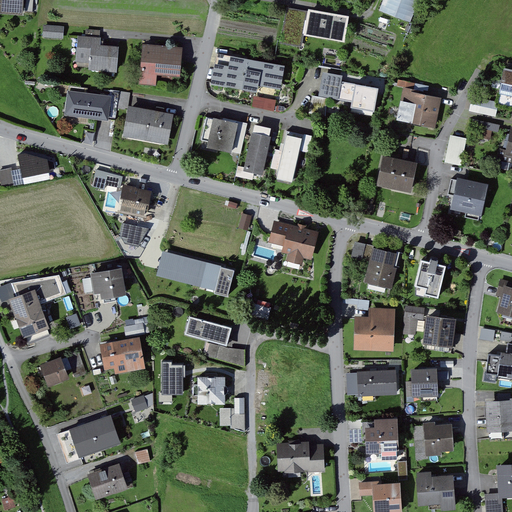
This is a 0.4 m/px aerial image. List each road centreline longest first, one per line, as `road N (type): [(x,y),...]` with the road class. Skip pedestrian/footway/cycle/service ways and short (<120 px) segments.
road 1 (residential): [(346,511),(337,310),(350,223)]
road 2 (residential): [(484,257),(472,327),(480,511)]
road 3 (residential): [(0,331),(73,511)]
road 4 (residential): [(485,64),(440,146),(425,241)]
road 5 (residential): [(0,128),(178,178)]
road 6 (residential): [(178,178),(219,0)]
road 7 (residential): [(178,178),(350,223)]
